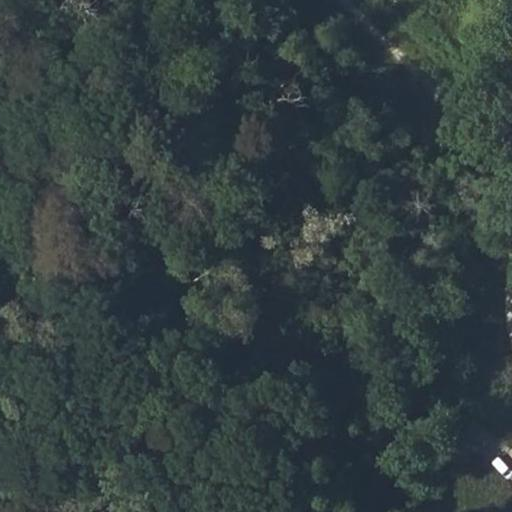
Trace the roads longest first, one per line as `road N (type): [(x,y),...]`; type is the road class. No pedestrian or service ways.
road 1 (track): [(109,511),(98,424),(103,351),(0,118)]
road 2 (track): [(511,180),(486,168),(456,112),(341,0)]
